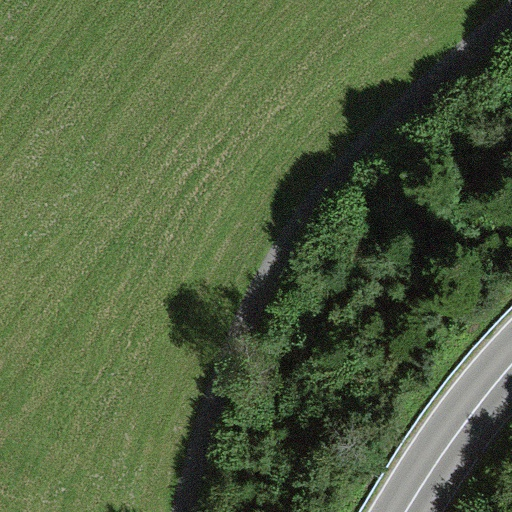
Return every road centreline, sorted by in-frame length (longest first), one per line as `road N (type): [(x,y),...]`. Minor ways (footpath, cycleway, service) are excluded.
road 1 (track): [(187,511),(245,324),(305,220),(400,116),(511,24)]
road 2 (tertiary): [(511,364),(403,511)]
